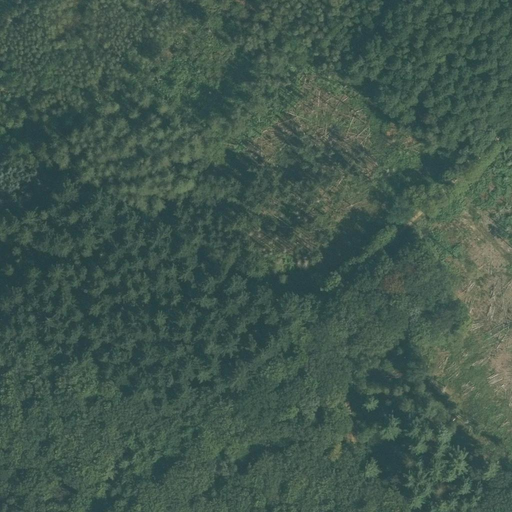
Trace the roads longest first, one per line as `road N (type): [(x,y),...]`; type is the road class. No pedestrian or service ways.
road 1 (track): [(319,315),(117,511)]
road 2 (track): [(319,315),(511,128)]
road 3 (track): [(363,511),(334,327),(319,315)]
